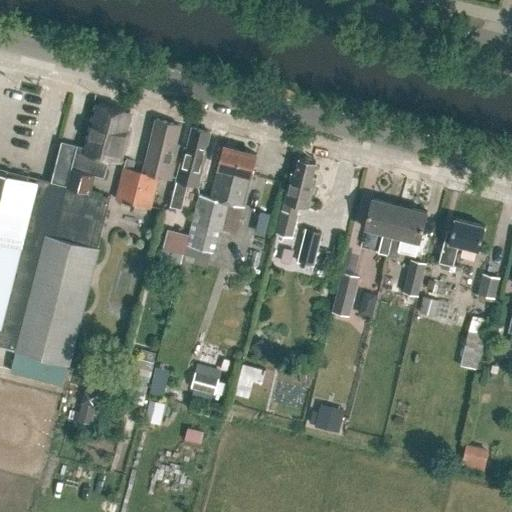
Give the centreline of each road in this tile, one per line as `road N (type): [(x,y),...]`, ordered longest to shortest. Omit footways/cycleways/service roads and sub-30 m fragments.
road 1 (secondary): [(511,165),(0,38)]
road 2 (unclassified): [(511,44),(335,0)]
